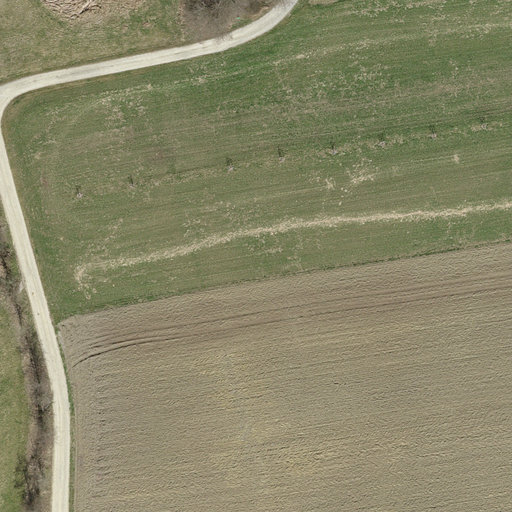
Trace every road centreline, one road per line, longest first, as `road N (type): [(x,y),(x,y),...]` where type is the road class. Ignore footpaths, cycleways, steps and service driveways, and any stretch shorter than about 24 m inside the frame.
road 1 (track): [(60,511),(63,370),(0,163)]
road 2 (track): [(290,0),(266,26),(0,95)]
